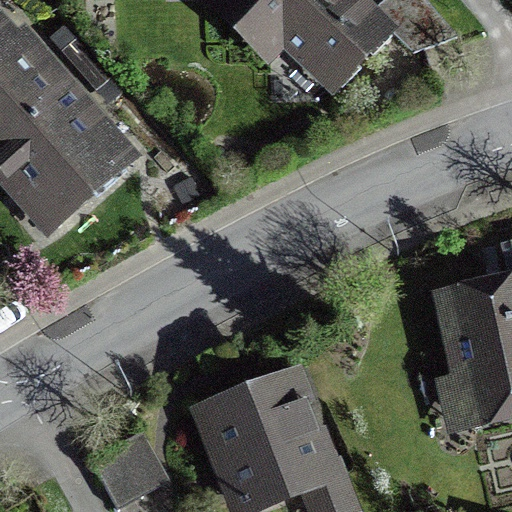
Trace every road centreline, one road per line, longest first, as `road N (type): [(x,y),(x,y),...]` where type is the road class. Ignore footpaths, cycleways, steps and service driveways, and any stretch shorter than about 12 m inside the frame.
road 1 (residential): [(13,395),(198,284),(511,149)]
road 2 (residential): [(76,511),(13,395)]
